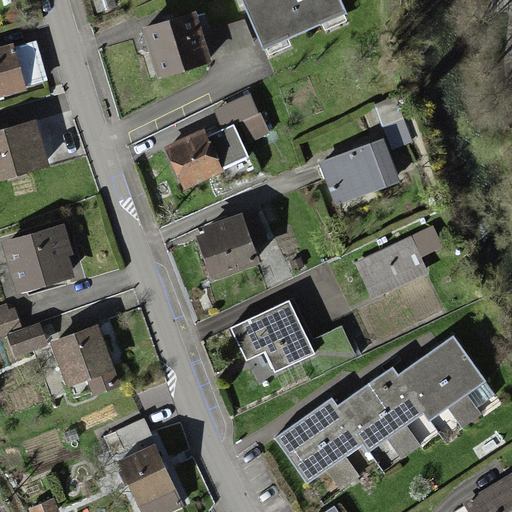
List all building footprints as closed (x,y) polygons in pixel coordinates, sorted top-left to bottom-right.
[(232,0),(257,55),(350,13),(343,0),(232,0)] [(190,7),(138,21),(151,70),(203,56),(190,7)] [(6,45),(0,46),(0,90),(16,87),(6,45)] [(245,99),(213,114),(229,147),(261,131),(245,99)] [(30,122),(0,129),(0,172),(40,162),(30,122)] [(210,133),(165,145),(175,185),(221,174),(210,133)] [(377,136),(316,162),(333,201),(394,175),(377,136)] [(239,220),(196,231),(207,274),(250,263),(239,220)] [(54,228),(2,241),(12,283),(64,270),(54,228)] [(426,238),(332,276),(345,308),(422,277),(414,259),(432,252),(426,238)] [(284,304),(227,326),(240,358),(260,350),(267,369),(304,355),(284,304)] [(10,312),(0,315),(0,338),(17,333),(10,312)] [(92,324),(48,338),(62,381),(105,368),(92,324)] [(327,394),(272,432),(303,476),(357,439),(362,445),(420,404),(423,409),(474,374),(446,335),(394,371),(390,366),(335,405),(327,394)] [(152,511),(176,499),(145,442),(114,458),(142,511),(152,511)] [(511,511),(511,474),(462,502),(467,511),(511,511)]
